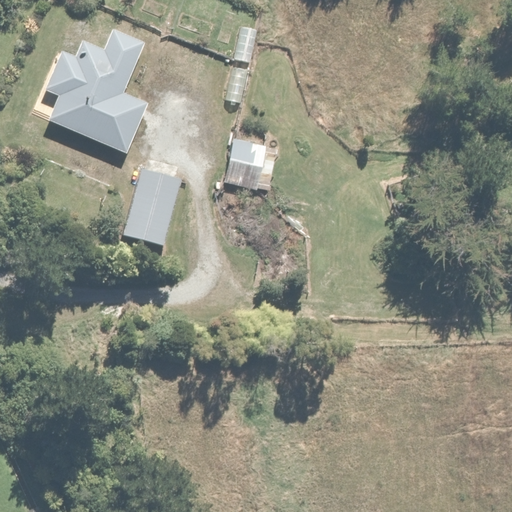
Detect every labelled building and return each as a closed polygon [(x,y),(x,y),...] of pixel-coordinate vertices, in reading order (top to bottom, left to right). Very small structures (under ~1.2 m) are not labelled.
[(228,60),(246,63),(252,26),(235,23),(228,60)] [(49,119),(133,145),(149,94),(134,89),(150,36),(119,26),(116,38),(102,34),(97,51),(72,43),(49,119)] [(246,63),(228,60),(221,102),(238,106),(246,63)] [(274,133),(232,124),(220,180),(262,189),(274,133)] [(178,170),(138,162),(124,226),(164,235),(178,170)]
